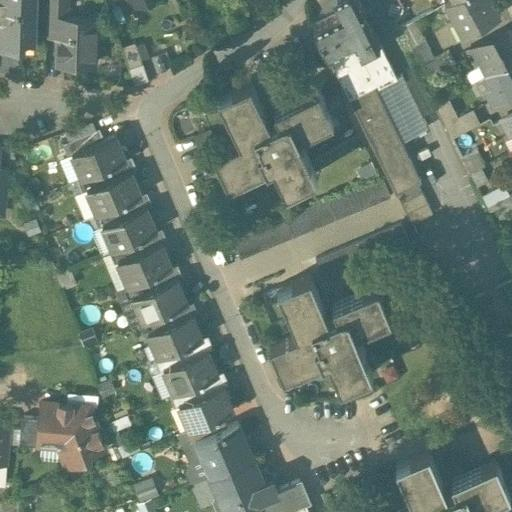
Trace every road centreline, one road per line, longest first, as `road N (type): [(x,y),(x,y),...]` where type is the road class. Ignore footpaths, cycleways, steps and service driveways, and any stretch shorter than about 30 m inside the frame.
road 1 (residential): [(149,113),(152,137),(267,395),(290,427),(330,440)]
road 2 (residential): [(301,0),(160,95),(149,113)]
road 3 (residential): [(149,113),(0,91)]
